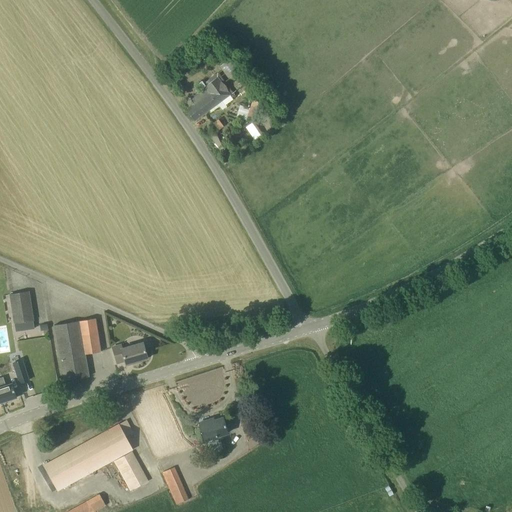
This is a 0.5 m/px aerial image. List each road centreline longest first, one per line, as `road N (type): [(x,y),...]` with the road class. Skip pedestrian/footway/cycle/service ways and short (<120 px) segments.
road 1 (unclassified): [(309,328),(179,109),(97,0)]
road 2 (tertiary): [(309,328),(443,269),(511,225)]
road 3 (residential): [(0,258),(189,345),(196,363)]
road 4 (unclassified): [(418,511),(309,328)]
road 5 (tertiary): [(0,428),(196,363)]
